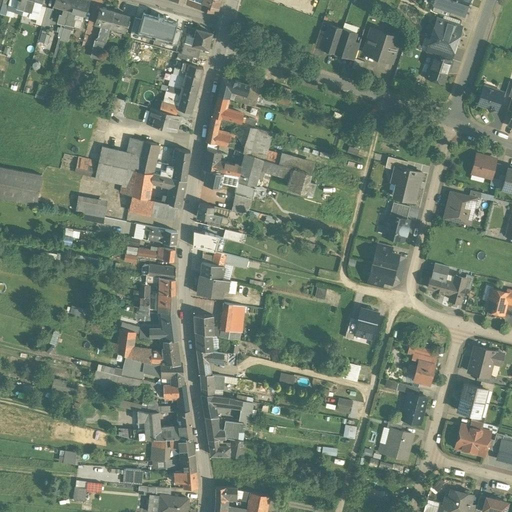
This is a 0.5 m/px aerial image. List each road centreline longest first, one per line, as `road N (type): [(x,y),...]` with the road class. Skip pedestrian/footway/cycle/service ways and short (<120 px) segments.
road 1 (residential): [(207,511),(184,248),(220,47)]
road 2 (residential): [(452,121),(220,47)]
road 3 (residential): [(452,121),(409,292),(420,309),(461,326)]
road 4 (residential): [(461,326),(426,462)]
road 5 (residential): [(491,0),(452,121)]
